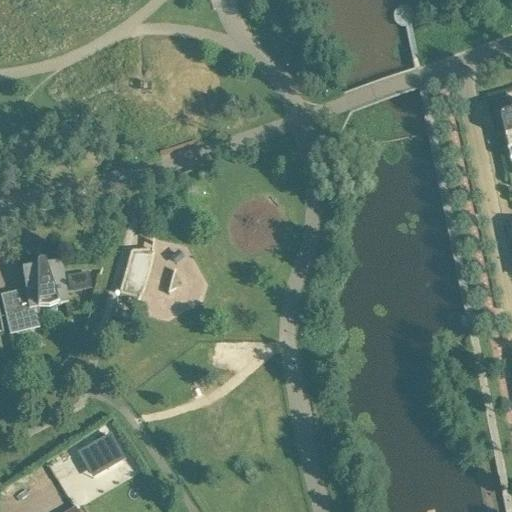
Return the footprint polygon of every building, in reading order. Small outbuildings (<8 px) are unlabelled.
[(511,114),(502,117),(509,150),(511,148),(511,161),(511,162),(511,167),(511,114)] [(133,254),(132,259),(121,295),(140,300),(142,295),(144,289),(146,284),(148,279),(150,270),(151,265),(153,256),(154,253),(133,254)] [(9,331),(40,325),(40,309),(69,304),(65,285),(62,265),(47,267),(47,266),(46,266),(46,265),(45,264),(43,264),(42,264),(40,264),(39,265),(39,266),(38,267),(38,268),(23,271),(27,291),(27,298),(15,301),(19,319),(7,322),(9,331)] [(182,275),(177,268),(178,265),(176,265),(169,292),(170,292),(171,290),(178,287),(182,275)] [(81,452),(102,492),(138,473),(117,433),(81,452)]
